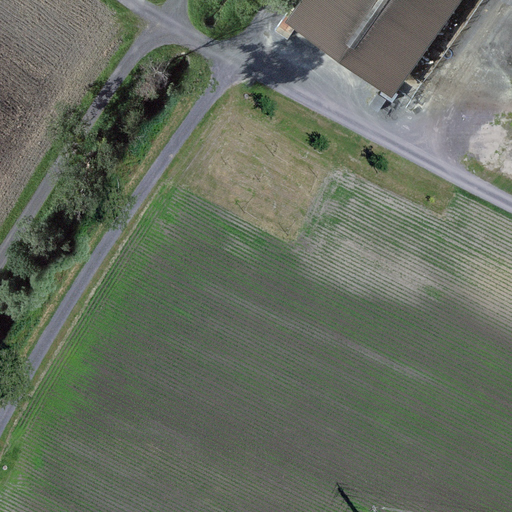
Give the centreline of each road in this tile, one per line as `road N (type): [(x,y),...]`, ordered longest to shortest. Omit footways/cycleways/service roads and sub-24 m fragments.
road 1 (track): [(279,0),(130,211),(0,428)]
road 2 (track): [(511,205),(129,0)]
road 3 (track): [(0,258),(175,0)]
